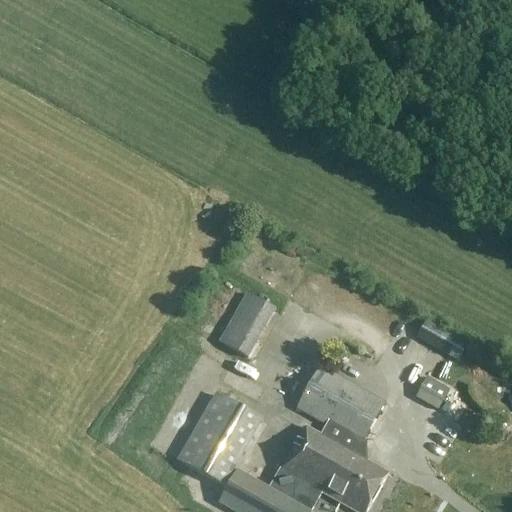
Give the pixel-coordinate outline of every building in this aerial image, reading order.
[(287,276),(296,255),(263,242),(254,263),(287,276)] [(221,344),(248,361),(275,312),(248,296),(221,344)] [(446,330),(443,334),(425,325),(417,340),(434,350),(458,364),(470,344),(446,330)] [(321,369),(297,411),(327,428),(321,438),(339,449),(345,439),(361,447),(362,445),(385,405),(321,369)] [(427,379),(414,400),(437,414),(449,392),(427,379)] [(176,463),(222,489),(260,423),(213,396),(176,463)] [(321,438),(305,429),(281,472),(269,493),(303,511),(310,511),(319,497),(320,495),(326,498),(328,496),(340,503),(339,505),(350,511),(367,511),(388,477),(376,470),(374,469),(367,465),(366,445),(362,445),(361,447),(345,439),(339,449),(321,438)] [(221,506),(232,511),(303,511),(269,493),(238,476),(221,506)]
